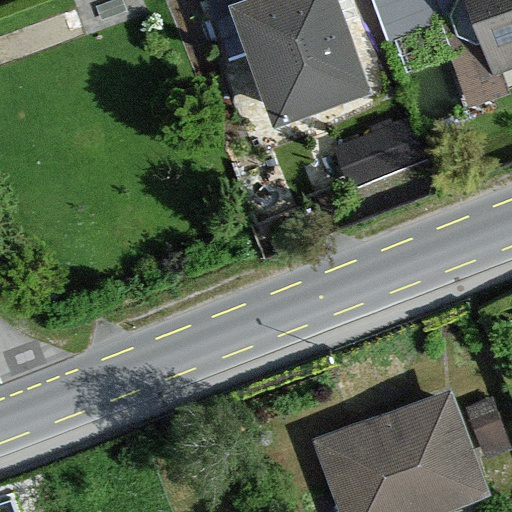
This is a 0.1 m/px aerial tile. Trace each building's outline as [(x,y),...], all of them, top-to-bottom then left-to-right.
[(77,0),(46,0),(0,17),(0,55),(86,24),(77,0)] [(207,0),(216,22),(236,15),(234,7),(253,0),(207,0)] [(374,96),(339,0),(253,0),(234,7),(236,15),(278,130),(374,96)] [(481,8),(478,0),(376,0),(392,41),(481,8)] [(511,71),(511,0),(478,0),(481,8),(506,74),(511,71)] [(395,125),(348,145),(363,181),(410,162),(395,125)] [(434,396),(301,445),(326,511),(429,511),(471,497),(434,396)] [(0,511),(14,511),(12,501),(0,504),(0,511)]
